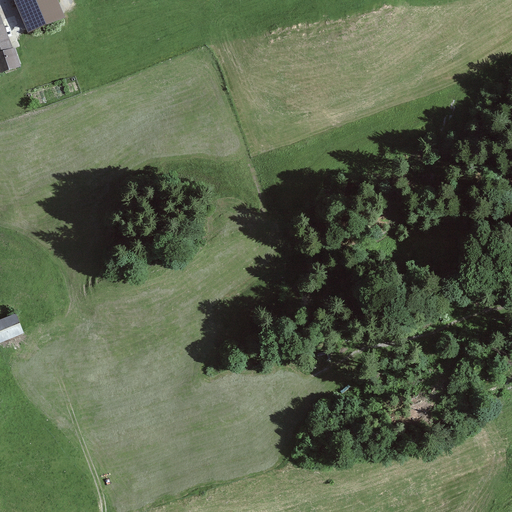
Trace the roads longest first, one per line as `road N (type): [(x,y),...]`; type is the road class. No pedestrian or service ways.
road 1 (track): [(100,486),(361,352),(511,306)]
road 2 (track): [(103,511),(59,377),(25,344)]
